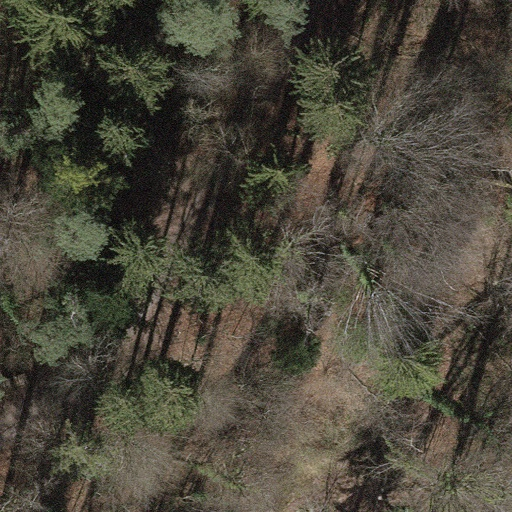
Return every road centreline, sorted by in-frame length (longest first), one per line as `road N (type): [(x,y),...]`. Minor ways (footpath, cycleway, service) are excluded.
road 1 (track): [(196,191),(69,395),(0,477)]
road 2 (track): [(305,0),(196,191)]
